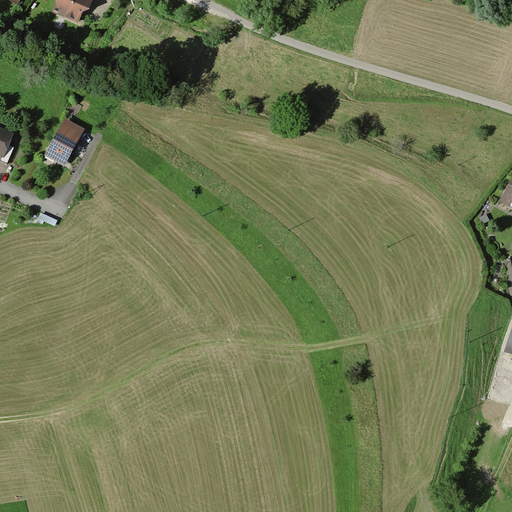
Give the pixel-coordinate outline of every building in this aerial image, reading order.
[(80,9),(87,12),(91,0),(60,0),(59,4),(62,5),(59,12),(61,15),(77,22),(80,15),(78,12),(80,9)] [(48,151),(56,155),(54,158),(64,164),(77,140),(59,130),(48,151)] [(10,136),(0,131),(0,155),(1,156),(0,158),(0,162),(5,165),(12,149),(6,146),(10,136)] [(511,181),(502,201),(511,206),(511,181)] [(42,212),(37,222),(43,225),(45,222),(55,227),(58,220),(42,212)]
